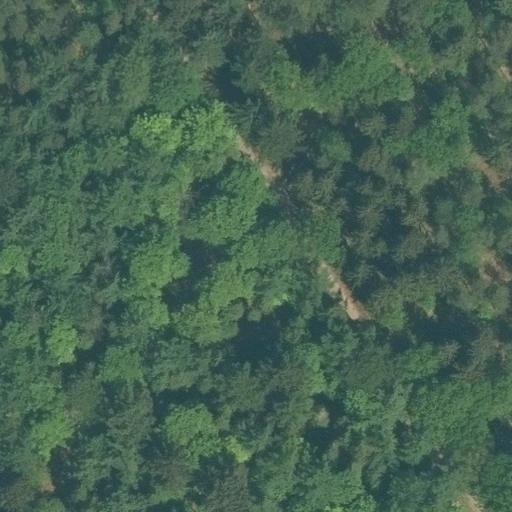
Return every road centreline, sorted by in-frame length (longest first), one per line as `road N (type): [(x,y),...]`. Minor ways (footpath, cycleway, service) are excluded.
road 1 (track): [(271,199),(279,214),(46,486)]
road 2 (track): [(279,214),(477,511)]
road 3 (track): [(454,0),(271,199)]
road 4 (track): [(136,0),(271,199)]
